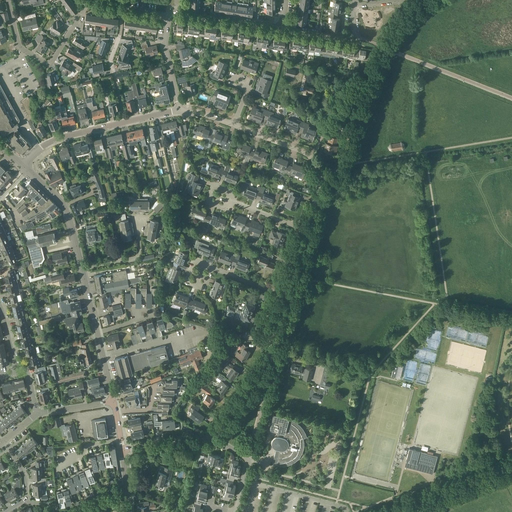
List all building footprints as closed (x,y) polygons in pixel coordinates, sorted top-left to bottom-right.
[(333,2),(332,7),(341,8),(342,3),(339,2),(339,0),(332,0),(332,2),(333,2)] [(73,3),(72,1),(66,5),(69,10),(76,4),(75,2),(73,3)] [(69,10),(72,14),(78,10),(76,7),(78,6),(76,4),(69,10)] [(253,7),(248,6),(247,15),(252,16),(253,12),(255,12),(256,6),(253,6),(253,7)] [(340,14),(341,8),(332,7),(330,6),(329,12),(331,12),(330,15),(336,16),(337,13),(340,14)] [(35,13),(25,15),(26,20),(22,21),(24,30),(38,27),(35,13)] [(336,18),(336,16),(330,15),(330,18),(331,18),(330,23),(339,24),(340,19),(336,18)] [(55,35),(57,33),(59,34),(63,27),(61,26),(63,24),(57,21),(56,23),(54,22),(50,29),(52,30),(50,33),(55,35)] [(177,26),(174,25),(173,32),(185,33),(185,34),(186,27),(183,27),(184,23),(178,22),(177,26)] [(193,34),(195,25),(189,24),(188,28),(186,27),(185,34),(185,33),(184,36),(185,36),(186,36),(187,36),(188,36),(188,35),(193,36),(193,34)] [(200,26),(195,25),(193,34),(198,34),(198,36),(201,36),(202,30),(200,29),(200,26)] [(205,30),(202,30),(201,36),(209,37),(211,27),(206,26),(205,30)] [(211,27),(209,37),(209,39),(218,40),(218,39),(219,32),(216,32),(217,28),(211,27)] [(221,38),(226,39),(228,30),(222,29),(222,33),(219,32),(218,39),(221,39),(221,38)] [(231,41),(234,41),(235,35),(233,35),(233,31),(228,30),(226,39),(231,40),(231,41)] [(48,34),(43,31),(37,41),(41,43),(37,49),(44,53),(49,43),(44,40),(48,34)] [(238,35),(235,35),(234,41),(243,43),(243,41),(244,33),(239,32),(238,35)] [(250,33),(244,33),(243,41),(248,42),(248,44),(251,44),(252,38),(249,37),(250,33)] [(76,38),(73,42),(83,49),(85,45),(86,45),(87,45),(88,45),(89,44),(90,44),(90,43),(90,42),(90,41),(90,40),(89,40),(95,40),(95,36),(85,36),(85,39),(82,39),(81,38),(76,38)] [(254,39),(253,45),(252,49),(252,50),(253,50),(254,50),(255,50),(257,45),(262,46),(263,37),(257,36),(257,40),(254,39)] [(101,37),(100,40),(101,40),(102,40),(101,43),(100,47),(98,52),(105,54),(109,42),(109,43),(108,42),(110,38),(101,37)] [(270,48),(271,42),(268,42),(269,38),(263,37),(262,46),(267,47),(266,48),(270,48)] [(123,45),(120,54),(127,57),(130,49),(134,48),(132,43),(132,40),(126,39),(126,42),(127,43),(126,46),(123,44),(123,45)] [(270,48),(278,50),(280,40),(274,39),(273,42),(271,42),(270,48)] [(293,48),(297,49),(299,40),(293,39),(293,43),(290,42),(289,48),(292,49),(293,48)] [(285,40),(280,40),(278,50),(287,51),(288,45),(285,44),(285,40)] [(299,40),(297,49),(297,50),(306,51),(307,45),(304,44),(305,41),(299,40)] [(314,52),(315,51),(316,42),(310,41),(310,45),(307,45),(306,51),(306,53),(308,54),(309,52),(314,52)] [(321,43),(316,42),(315,51),(319,52),(319,53),(323,54),(324,47),(321,47),(321,43)] [(147,43),(141,45),(142,49),(145,48),(147,56),(158,53),(156,45),(148,47),(147,43)] [(184,45),(176,44),(177,50),(180,50),(182,60),(183,60),(182,66),(188,65),(192,64),(197,60),(192,56),(191,57),(190,55),(191,54),(189,48),(185,48),(184,45)] [(331,58),(333,45),(327,44),(326,48),(324,47),(323,54),(322,56),(331,58)] [(338,46),(333,45),(331,58),(339,59),(339,56),(340,50),(337,50),(338,46)] [(347,58),(349,47),(343,47),(343,50),(340,50),(339,56),(342,57),(342,56),(347,56),(347,58)] [(349,47),(347,58),(356,59),(357,53),(354,52),(355,48),(349,47)] [(80,58),(83,53),(75,48),(73,51),(69,48),(66,54),(70,56),(70,57),(71,57),(75,59),(77,57),(80,58)] [(357,53),(356,59),(364,60),(366,50),(360,49),(359,53),(357,53)] [(120,54),(119,54),(116,62),(117,62),(117,61),(121,63),(120,64),(121,69),(131,67),(130,64),(127,63),(129,57),(129,58),(127,57),(120,54)] [(67,75),(68,73),(69,74),(73,71),(71,69),(72,67),(80,72),(82,67),(74,62),(72,65),(64,60),(60,67),(63,70),(62,72),(67,75)] [(244,60),(241,68),(255,73),(258,63),(250,60),(249,62),(244,60)] [(210,75),(210,76),(210,77),(211,77),(218,80),(219,77),(222,78),(227,64),(220,61),(215,73),(213,72),(212,72),(211,73),(210,73),(210,74),(210,75)] [(93,72),(92,72),(93,76),(93,77),(100,75),(99,75),(99,72),(104,71),(104,72),(105,72),(103,63),(102,63),(102,64),(93,66),(92,66),(93,72)] [(161,66),(152,68),(154,75),(158,74),(159,76),(158,77),(159,82),(161,82),(163,81),(162,76),(163,76),(163,73),(161,66)] [(295,70),(287,68),(285,74),(294,77),(295,70)] [(57,82),(55,73),(48,74),(48,77),(45,78),(47,87),(53,86),(53,83),(57,82)] [(187,81),(185,75),(177,77),(178,83),(187,81)] [(308,76),(305,75),(300,89),(304,91),(303,94),(307,95),(308,92),(313,93),(314,89),(305,86),(308,76)] [(262,91),(260,95),(267,97),(269,94),(266,93),(271,81),(262,77),(259,85),(258,84),(256,89),(262,91)] [(159,82),(154,83),(155,87),(156,90),(156,91),(157,91),(158,91),(159,91),(160,93),(161,95),(155,96),(156,103),(163,102),(164,102),(164,103),(165,104),(166,104),(167,104),(168,104),(169,103),(169,102),(170,102),(170,101),(170,100),(167,90),(168,90),(168,87),(169,87),(168,84),(167,85),(167,83),(162,85),(161,82),(159,82)] [(187,82),(183,83),(184,89),(187,88),(189,95),(196,94),(194,84),(188,85),(187,82)] [(10,135),(8,132),(16,128),(18,127),(17,126),(19,125),(17,122),(17,123),(16,121),(19,120),(0,84),(0,134),(3,139),(5,140),(6,139),(10,135)] [(69,85),(61,87),(62,94),(70,92),(69,85)] [(129,97),(126,98),(127,102),(128,110),(129,109),(129,110),(132,109),(135,108),(133,101),(136,100),(134,95),(133,90),(127,91),(129,97)] [(210,96),(210,98),(215,100),(214,103),(220,105),(220,107),(221,108),(225,109),(226,106),(227,105),(228,102),(227,102),(228,100),(229,100),(230,96),(215,90),(213,97),(210,96)] [(145,94),(137,96),(140,107),(144,106),(144,107),(147,106),(146,105),(147,105),(145,94)] [(38,101),(37,103),(39,106),(40,104),(46,111),(50,108),(52,111),(54,109),(52,106),(53,106),(45,95),(39,100),(38,101)] [(108,96),(104,97),(106,106),(109,105),(111,113),(111,114),(115,113),(118,113),(117,112),(118,112),(118,111),(119,111),(118,108),(117,108),(114,97),(108,99),(108,96)] [(28,97),(21,101),(29,116),(26,118),(28,121),(31,118),(36,115),(31,105),(33,103),(32,102),(28,97)] [(93,118),(99,117),(98,109),(97,105),(93,106),(92,102),(87,103),(88,109),(91,109),(93,118)] [(87,103),(85,103),(84,104),(85,108),(78,109),(79,115),(80,115),(79,116),(80,121),(82,121),(82,122),(84,121),(84,120),(88,119),(85,110),(88,109),(87,103)] [(339,112),(344,115),(349,106),(343,103),(339,112)] [(262,118),(264,119),(268,111),(262,108),(261,110),(253,107),(248,118),(253,120),(254,118),(260,121),(262,118)] [(49,123),(52,130),(59,127),(56,120),(58,119),(56,116),(56,117),(54,110),(52,111),(54,118),(48,120),(49,123)] [(273,113),(268,111),(264,119),(267,120),(266,123),(273,125),(272,127),(277,129),(278,126),(279,126),(279,125),(281,118),(272,115),(273,113)] [(61,115),(56,116),(58,119),(62,118),(63,125),(69,124),(67,117),(67,115),(61,116),(61,115)] [(297,129),(300,130),(303,122),(297,120),(297,122),(287,118),(285,125),(285,124),(284,126),(283,129),(295,133),(297,129)] [(176,120),(169,122),(173,140),(176,139),(174,131),(178,130),(178,129),(179,129),(180,135),(182,135),(182,138),(187,137),(185,130),(184,130),(182,125),(178,125),(177,126),(176,120)] [(169,122),(161,124),(163,129),(164,132),(167,132),(170,144),(173,143),(173,140),(169,122)] [(309,124),(303,122),(300,130),(302,131),(301,134),(308,137),(307,138),(312,140),(313,138),(313,137),(314,137),(314,136),(316,129),(308,126),(309,124)] [(42,125),(36,128),(40,135),(46,132),(42,125)] [(156,125),(149,127),(151,133),(150,133),(152,143),(150,143),(152,151),(155,150),(158,149),(156,140),(159,139),(156,125)] [(194,132),(192,137),(193,138),(195,138),(196,138),(198,135),(203,137),(203,138),(206,139),(203,147),(207,148),(209,143),(211,135),(209,134),(211,129),(199,125),(198,127),(195,125),(193,132),(194,132)] [(142,128),(134,130),(137,143),(137,141),(143,140),(143,142),(145,141),(142,128)] [(20,133),(16,129),(10,135),(6,139),(19,153),(23,153),(31,145),(26,140),(24,138),(23,140),(18,135),(20,133)] [(131,145),(137,143),(134,130),(127,132),(129,145),(130,145),(130,146),(131,145)] [(209,143),(212,144),(213,142),(216,143),(216,142),(222,144),(222,146),(222,147),(228,150),(230,143),(228,142),(228,140),(226,139),(228,136),(216,131),(215,135),(212,134),(211,135),(209,143)] [(123,141),(122,138),(121,134),(114,135),(116,145),(124,144),(123,141)] [(109,147),(116,145),(114,135),(107,137),(107,138),(108,144),(109,144),(109,147)] [(331,153),(332,150),(336,151),(338,146),(335,146),(337,139),(329,136),(327,143),(326,143),(324,151),(331,153)] [(103,148),(101,138),(94,140),(96,150),(100,149),(101,149),(103,148)] [(245,159),(249,160),(251,153),(248,152),(250,146),(239,142),(236,152),(243,154),(243,155),(246,157),(245,159)] [(401,142),(390,144),(389,147),(389,149),(392,151),(403,150),(405,147),(404,144),(401,142)] [(81,143),(74,145),(76,155),(88,153),(87,149),(89,149),(88,144),(84,145),(83,144),(81,144),(81,143)] [(70,156),(67,146),(63,148),(64,150),(59,152),(62,160),(70,156)] [(251,153),(249,160),(252,161),(252,159),(256,160),(256,159),(264,162),(267,153),(256,149),(254,154),(251,153)] [(152,151),(155,166),(158,165),(157,164),(160,163),(159,158),(157,159),(155,150),(152,151)] [(50,159),(54,167),(60,163),(57,155),(50,159)] [(283,173),(286,174),(288,167),(286,166),(288,161),(276,156),(273,166),(280,169),(280,170),(283,171),(283,173)] [(53,170),(52,170),(45,173),(52,186),(64,180),(68,179),(62,166),(60,163),(54,167),(51,168),(53,170)] [(202,166),(200,172),(207,174),(208,173),(218,177),(218,176),(221,177),(224,169),(221,168),(218,167),(219,166),(210,163),(210,164),(207,163),(206,168),(202,166)] [(224,169),(221,177),(224,178),(224,179),(235,183),(236,181),(237,179),(236,179),(238,176),(228,172),(229,171),(229,172),(230,171),(229,171),(231,165),(232,165),(227,163),(225,170),(224,169)] [(295,174),(299,176),(298,178),(298,180),(301,181),(302,180),(305,173),(304,173),(306,168),(293,163),(292,168),(288,167),(286,174),(289,175),(290,173),(294,175),(295,174)] [(3,174),(0,176),(0,180),(1,180),(3,182),(0,184),(0,186),(2,189),(9,182),(13,177),(6,170),(5,169),(2,173),(3,174)] [(198,177),(191,174),(190,176),(191,177),(190,180),(192,181),(188,192),(188,191),(188,192),(198,196),(200,188),(201,188),(203,185),(196,182),(198,177)] [(93,178),(98,190),(103,188),(103,187),(98,176),(93,178)] [(37,186),(31,180),(25,186),(30,190),(28,192),(30,193),(30,192),(37,186)] [(243,182),(239,192),(243,193),(243,194),(254,199),(254,197),(257,198),(260,191),(262,187),(258,186),(256,191),(247,188),(249,184),(243,182)] [(15,192),(13,194),(17,197),(19,195),(21,197),(27,191),(20,184),(14,191),(15,192)] [(71,188),(73,195),(80,192),(80,193),(85,191),(84,188),(82,189),(81,184),(76,186),(76,185),(75,185),(74,185),(73,185),(70,186),(71,188)] [(36,194),(41,190),(37,186),(30,192),(34,196),(36,194)] [(260,199),(259,201),(271,205),(274,198),(263,193),(264,189),(262,187),(260,191),(257,198),(260,199)] [(36,194),(34,196),(32,199),(35,202),(38,201),(38,200),(45,193),(41,190),(36,194)] [(296,193),(288,190),(286,194),(289,195),(288,200),(285,199),(284,201),(286,202),(285,206),(295,209),(299,197),(295,196),(296,193)] [(42,204),(49,198),(45,194),(45,193),(38,200),(42,204)] [(25,201),(23,198),(16,204),(15,206),(14,206),(16,209),(25,201)] [(43,212),(53,202),(49,198),(42,204),(41,205),(37,208),(41,212),(43,212)] [(133,211),(139,211),(139,198),(131,198),(132,201),(130,201),(130,208),(133,208),(133,211)] [(139,198),(139,211),(145,211),(146,208),(149,208),(149,201),(147,201),(148,198),(139,198)] [(86,208),(83,200),(71,204),(75,213),(80,211),(79,211),(86,208)] [(57,206),(53,202),(43,212),(41,212),(30,218),(32,221),(37,219),(39,219),(44,217),(48,214),(47,213),(51,211),(51,212),(57,206)] [(27,207),(25,204),(18,210),(20,213),(27,207)] [(61,210),(57,206),(51,212),(51,211),(47,213),(48,214),(51,218),(55,216),(61,210)] [(202,221),(206,222),(208,216),(205,215),(207,211),(202,209),(201,210),(193,207),(190,215),(203,220),(202,221)] [(108,210),(101,211),(102,216),(105,215),(106,221),(110,221),(108,210)] [(120,214),(121,220),(121,221),(121,222),(119,223),(120,231),(133,228),(132,222),(128,222),(128,219),(126,220),(125,213),(120,214)] [(212,217),(208,216),(206,222),(209,224),(210,223),(222,228),(226,220),(217,216),(218,215),(213,213),(212,217)] [(246,219),(235,215),(234,217),(233,217),(233,218),(233,219),(231,226),(235,227),(237,224),(242,226),(240,231),(244,233),(245,229),(248,222),(245,221),(246,219)] [(147,222),(145,228),(158,231),(160,223),(157,223),(158,221),(151,219),(150,222),(147,222)] [(245,229),(244,233),(247,234),(248,230),(249,230),(249,229),(254,231),(253,235),(258,237),(263,226),(251,221),(251,223),(248,222),(245,229)] [(38,232),(44,231),(51,229),(50,223),(43,225),(43,226),(37,227),(38,232)] [(93,228),(91,228),(93,240),(96,239),(96,240),(97,240),(98,241),(100,241),(101,239),(100,234),(98,235),(98,232),(101,231),(100,227),(99,227),(99,224),(93,225),(93,228)] [(124,238),(124,240),(131,238),(131,235),(134,234),(133,228),(120,231),(122,239),(124,238)] [(157,239),(158,231),(145,228),(144,234),(148,235),(147,238),(154,240),(154,238),(157,239)] [(27,241),(28,246),(33,267),(40,265),(39,262),(42,262),(44,258),(42,252),(44,252),(43,249),(42,249),(41,245),(56,241),(56,238),(56,235),(55,235),(54,232),(38,235),(38,236),(37,235),(34,236),(33,230),(25,231),(27,239),(27,241)] [(281,246),(285,234),(279,232),(279,233),(272,231),(270,237),(276,239),(275,244),(281,246)] [(9,240),(7,235),(0,238),(0,242),(0,244),(9,240)] [(11,245),(9,240),(0,244),(3,249),(11,245)] [(194,247),(198,248),(197,249),(198,249),(197,252),(208,256),(209,255),(212,256),(214,249),(211,247),(211,249),(208,247),(209,245),(197,240),(194,247)] [(3,249),(5,254),(13,250),(11,245),(3,249)] [(15,255),(13,250),(5,254),(7,259),(15,255)] [(174,261),(173,264),(181,267),(182,265),(183,265),(187,254),(180,251),(178,256),(177,255),(176,255),(176,256),(175,256),(175,257),(175,258),(176,258),(177,259),(176,262),(174,261)] [(230,263),(233,264),(237,255),(234,254),(233,256),(232,257),(221,252),(218,260),(230,265),(230,263)] [(265,257),(260,255),(258,262),(266,265),(265,268),(272,270),(274,263),(270,262),(271,258),(272,259),(273,255),(266,253),(265,257)] [(58,265),(67,263),(65,255),(59,257),(58,254),(51,256),(53,262),(57,261),(58,265)] [(237,255),(233,264),(236,265),(235,267),(246,271),(249,264),(238,259),(240,255),(237,254),(237,255)] [(18,260),(15,255),(7,259),(9,264),(18,260)] [(179,270),(181,267),(173,264),(172,267),(173,268),(169,279),(176,282),(181,271),(179,270)] [(10,281),(17,280),(15,270),(8,272),(9,275),(5,276),(7,282),(10,281)] [(94,276),(98,293),(129,287),(128,283),(142,281),(141,276),(135,277),(134,272),(127,274),(126,270),(103,274),(94,276)] [(51,276),(44,278),(46,284),(53,282),(61,280),(63,286),(67,284),(67,286),(72,285),(71,283),(76,282),(74,274),(70,275),(66,276),(64,276),(63,272),(51,276)] [(19,289),(17,280),(10,281),(11,285),(7,286),(9,292),(13,291),(19,289)] [(224,283),(216,280),(210,294),(218,297),(219,294),(222,295),(224,288),(222,287),(224,283)] [(69,287),(63,289),(64,295),(70,294),(71,297),(78,296),(77,289),(69,290),(69,287)] [(136,293),(136,288),(131,288),(131,293),(125,293),(125,305),(131,305),(131,302),(136,302),(136,293)] [(147,293),(147,288),(143,288),(141,288),(141,293),(136,293),(136,302),(136,305),(141,305),(142,302),(146,302),(147,302),(147,293)] [(152,293),(147,293),(147,302),(146,302),(146,305),(152,305),(152,302),(157,302),(157,288),(152,288),(152,293)] [(11,302),(15,301),(22,299),(19,289),(13,291),(14,294),(10,295),(11,302)] [(174,301),(173,303),(184,308),(185,306),(188,307),(191,300),(188,299),(188,298),(185,296),(184,296),(177,293),(174,301)] [(109,304),(107,297),(110,296),(110,294),(99,296),(101,306),(109,304)] [(15,301),(16,304),(12,305),(14,311),(23,309),(21,303),(23,303),(22,299),(15,301)] [(191,300),(188,307),(191,308),(192,307),(202,311),(201,313),(205,314),(207,308),(204,307),(205,304),(194,300),(193,301),(191,300)] [(82,314),(82,313),(82,310),(81,310),(81,309),(80,301),(74,303),(74,301),(71,301),(68,303),(61,305),(60,306),(61,310),(62,310),(62,312),(63,313),(64,313),(70,312),(72,316),(73,316),(77,315),(82,314)] [(239,305),(238,308),(252,313),(252,312),(253,312),(255,306),(254,306),(246,303),(245,307),(239,305)] [(245,322),(246,319),(249,320),(252,313),(238,308),(228,305),(227,310),(235,313),(235,312),(240,313),(238,320),(245,322)] [(15,317),(18,317),(19,318),(19,317),(20,320),(26,318),(26,317),(28,317),(27,313),(23,312),(23,309),(14,311),(15,317)] [(115,321),(113,317),(123,314),(122,309),(114,311),(114,314),(109,316),(109,315),(104,316),(105,323),(115,321)] [(58,320),(61,319),(61,317),(60,315),(42,320),(38,320),(39,325),(40,325),(46,323),(58,320)] [(79,323),(77,315),(73,316),(72,316),(65,318),(61,319),(58,320),(59,323),(66,322),(67,328),(73,326),(74,331),(78,330),(78,331),(79,330),(79,333),(84,331),(82,323),(79,323)] [(172,323),(172,322),(165,319),(165,320),(163,320),(162,317),(157,319),(158,322),(153,324),(156,332),(157,337),(163,335),(161,330),(171,327),(172,327),(172,326),(173,326),(173,325),(173,324),(173,323),(172,323)] [(27,322),(26,318),(20,320),(21,323),(17,324),(18,330),(28,328),(26,322),(27,322)] [(153,324),(152,321),(147,322),(148,326),(143,327),(146,335),(147,340),(153,339),(151,333),(156,332),(153,324)] [(143,327),(142,324),(137,326),(138,329),(133,330),(137,344),(143,342),(141,337),(146,335),(143,327)] [(30,338),(31,338),(30,334),(29,334),(28,328),(18,330),(20,336),(24,335),(24,339),(30,338)] [(118,341),(119,341),(118,334),(107,336),(109,343),(113,342),(114,344),(113,344),(114,348),(119,347),(118,341)] [(24,339),(20,340),(22,346),(26,345),(27,349),(34,347),(33,347),(33,343),(31,343),(30,338),(24,339)] [(247,345),(241,342),(239,345),(242,347),(239,352),(237,351),(235,356),(245,361),(250,351),(246,349),(247,345)] [(82,348),(80,349),(81,353),(84,352),(85,356),(90,355),(87,343),(83,344),(82,345),(82,348)] [(178,357),(180,363),(182,367),(192,362),(196,371),(201,368),(198,360),(202,358),(199,350),(202,349),(201,345),(187,350),(189,353),(178,357)] [(26,355),(30,354),(31,358),(38,356),(35,346),(33,347),(34,347),(27,349),(25,349),(26,355)] [(169,361),(169,359),(165,346),(155,348),(127,356),(127,355),(115,358),(119,377),(132,373),(131,371),(150,365),(150,366),(169,361)] [(235,361),(226,354),(223,359),(227,362),(228,361),(229,361),(230,361),(234,364),(235,361)] [(7,360),(6,355),(0,356),(0,365),(9,364),(8,360),(7,360)] [(85,356),(80,357),(82,365),(86,364),(86,366),(91,365),(90,362),(92,362),(90,355),(85,356)] [(31,358),(29,358),(31,364),(35,363),(35,367),(42,365),(41,361),(40,362),(38,356),(31,358)] [(61,362),(60,362),(57,363),(48,365),(49,365),(49,366),(49,367),(52,378),(56,377),(56,378),(57,383),(86,375),(85,371),(62,376),(59,363),(61,362)] [(234,366),(228,362),(225,366),(231,369),(227,375),(233,379),(238,371),(239,369),(236,367),(235,369),(233,368),(234,366)] [(292,363),(290,372),(300,374),(301,372),(304,373),(303,379),(309,381),(311,376),(311,377),(313,370),(309,369),(306,368),(306,369),(302,368),(302,366),(292,363)] [(39,385),(43,384),(43,382),(46,381),(44,371),(46,371),(45,366),(35,368),(36,372),(35,372),(36,377),(35,377),(36,383),(38,382),(39,385)] [(223,393),(228,385),(224,382),(226,379),(219,374),(217,377),(221,380),(216,388),(223,393)] [(133,383),(136,382),(141,380),(142,380),(141,378),(135,380),(135,379),(133,380),(132,377),(129,378),(130,378),(126,379),(126,380),(125,380),(125,379),(121,380),(122,383),(121,383),(122,386),(124,385),(133,383)] [(18,380),(20,388),(20,389),(26,387),(26,384),(24,384),(23,378),(18,380)] [(165,381),(165,386),(168,386),(168,388),(177,389),(177,386),(179,386),(179,379),(172,379),(172,381),(165,381)] [(212,391),(207,388),(195,380),(193,383),(208,394),(203,400),(211,406),(215,400),(209,396),(212,391)] [(79,387),(76,388),(68,390),(70,398),(71,398),(72,398),(74,397),(75,397),(77,396),(78,398),(82,396),(80,390),(84,389),(82,381),(78,382),(79,387)] [(4,393),(9,391),(7,382),(0,383),(0,386),(0,387),(2,387),(4,393)] [(124,385),(122,386),(123,389),(124,389),(124,391),(127,390),(127,389),(129,389),(129,390),(135,388),(133,383),(124,385)] [(104,386),(100,387),(99,384),(93,386),(91,386),(92,396),(105,394),(104,386)] [(41,402),(49,401),(46,391),(49,390),(48,387),(41,388),(42,392),(39,392),(40,399),(40,400),(40,401),(41,402)] [(135,395),(134,391),(127,392),(128,396),(126,397),(127,401),(128,403),(129,406),(137,405),(137,404),(140,404),(138,397),(136,398),(135,395)] [(157,403),(157,407),(160,407),(160,410),(162,410),(162,413),(162,414),(168,414),(168,411),(169,411),(169,408),(171,408),(171,403),(162,403),(157,403)] [(190,415),(192,417),(199,422),(204,416),(197,411),(199,407),(193,403),(191,406),(192,407),(191,409),(193,411),(190,415)] [(20,405),(16,408),(22,416),(26,412),(20,405)] [(18,419),(22,416),(16,408),(12,412),(18,419)] [(13,422),(18,419),(12,412),(8,415),(13,422)] [(157,414),(153,415),(154,426),(162,425),(163,430),(175,429),(174,420),(158,421),(157,414)] [(279,466),(283,466),(286,466),(288,465),(291,464),(293,463),(296,461),(298,460),(300,457),(302,454),(303,451),(304,448),(304,445),(304,442),(303,438),(307,437),(306,435),(305,433),(303,429),(301,427),(299,425),(297,423),(295,421),(293,420),(289,419),(289,418),(273,414),(269,429),(277,431),(277,436),(276,437),(274,437),(273,438),(272,440),(272,441),(271,443),(272,444),(272,446),(273,447),(274,448),(275,448),(275,449),(276,449),(272,464),(276,466),(276,465),(279,466)] [(9,426),(13,422),(8,415),(3,419),(9,426)] [(54,427),(61,425),(59,417),(52,419),(54,427)] [(133,426),(133,428),(141,426),(141,423),(140,417),(135,418),(135,417),(132,417),(132,419),(128,420),(129,426),(133,426)] [(95,420),(91,420),(94,437),(95,441),(97,440),(97,437),(108,436),(105,418),(95,420)] [(3,419),(0,421),(0,423),(5,429),(9,426),(3,419)] [(77,439),(73,424),(65,426),(69,441),(77,439)] [(141,426),(133,428),(134,431),(131,432),(132,438),(135,437),(135,438),(139,438),(139,436),(144,435),(142,429),(141,426)] [(38,444),(32,436),(28,440),(34,447),(38,444)] [(34,447),(28,440),(24,443),(29,451),(31,452),(35,449),(34,447)] [(19,447),(25,454),(29,451),(24,443),(19,447)] [(19,447),(17,449),(15,447),(13,448),(21,458),(25,454),(19,447)] [(111,452),(110,448),(108,449),(108,451),(107,452),(106,450),(103,450),(105,462),(106,464),(111,463),(110,461),(112,461),(111,452)] [(405,461),(409,462),(408,467),(433,474),(437,456),(420,452),(420,451),(409,448),(405,461)] [(100,452),(97,453),(99,466),(99,467),(104,466),(104,462),(105,462),(103,450),(101,451),(102,454),(100,454),(100,452)] [(99,466),(97,453),(95,453),(95,456),(94,456),(93,455),(90,455),(92,464),(93,469),(93,471),(98,468),(97,466),(99,466)] [(207,463),(212,464),(214,455),(208,453),(208,456),(204,455),(203,460),(202,460),(199,459),(196,467),(201,469),(202,462),(207,463)] [(220,456),(214,455),(212,464),(217,466),(222,467),(222,465),(223,460),(220,459),(220,456)] [(0,460),(0,470),(0,471),(9,466),(5,459),(1,461),(1,460),(0,460)] [(232,459),(229,469),(239,472),(241,466),(237,465),(238,461),(236,460),(234,460),(232,459)] [(31,468),(31,473),(41,473),(43,472),(42,467),(45,467),(44,461),(38,461),(38,467),(31,468)] [(87,467),(84,468),(88,479),(89,481),(94,479),(93,476),(95,475),(92,470),(93,469),(92,464),(89,465),(90,468),(88,469),(87,467)] [(165,475),(171,477),(173,469),(163,467),(162,472),(159,472),(156,483),(163,485),(165,475)] [(78,471),(83,484),(88,483),(87,479),(88,479),(84,468),(82,469),(84,471),(82,472),(81,470),(78,471)] [(228,474),(227,479),(233,481),(234,477),(237,478),(239,472),(229,469),(228,474)] [(75,474),(72,474),(77,488),(82,486),(81,485),(83,484),(78,471),(76,472),(77,475),(76,475),(75,474)] [(41,478),(41,473),(31,473),(32,479),(39,478),(40,481),(46,480),(46,478),(41,478)] [(69,487),(71,491),(76,490),(75,488),(77,488),(72,474),(70,475),(71,478),(70,478),(69,477),(66,478),(69,487)] [(14,488),(9,491),(14,499),(19,496),(18,494),(20,492),(19,479),(16,481),(16,484),(13,486),(14,488)] [(226,484),(224,489),(234,491),(235,485),(232,484),(233,481),(227,479),(225,484),(226,484)] [(32,484),(33,490),(42,489),(45,489),(45,487),(44,486),(42,486),(42,484),(49,484),(48,480),(46,480),(40,481),(40,484),(32,484)] [(197,493),(198,493),(198,494),(206,496),(208,490),(206,489),(207,485),(198,483),(196,488),(198,488),(197,493)] [(66,488),(63,489),(66,503),(71,502),(71,501),(73,500),(71,491),(69,487),(68,487),(68,490),(67,490),(66,488)] [(0,489),(0,491),(3,496),(5,495),(9,501),(14,499),(9,491),(5,493),(2,488),(0,489)] [(45,489),(42,489),(33,490),(33,496),(41,495),(41,499),(43,499),(47,499),(48,499),(47,494),(45,494),(45,489)] [(65,506),(64,503),(66,503),(63,489),(61,489),(62,492),(60,492),(60,491),(57,491),(60,507),(65,506)] [(232,497),(234,491),(224,489),(223,493),(225,493),(223,499),(229,500),(230,496),(232,497)] [(197,493),(194,503),(201,505),(202,501),(205,502),(206,496),(198,494),(198,493),(197,493)] [(138,507),(138,511),(144,511),(147,511),(147,509),(150,509),(150,508),(156,508),(155,504),(154,505),(154,502),(149,503),(149,505),(147,505),(147,507),(145,507),(145,505),(149,504),(148,501),(140,502),(141,505),(142,505),(142,507),(138,507)] [(200,508),(201,505),(194,503),(191,511),(202,511),(203,509),(200,508)]
